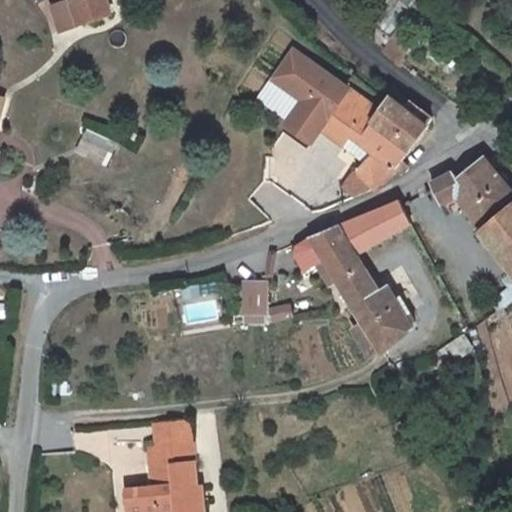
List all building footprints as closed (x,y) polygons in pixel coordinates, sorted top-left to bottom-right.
[(72,0),(81,24),(112,13),(107,0),(72,0)] [(394,0),(374,26),(392,39),(383,51),(396,64),(401,67),(407,60),(404,57),(417,40),(409,34),(415,26),(405,19),(410,12),(394,0)] [(464,95),(476,108),(487,96),(476,83),(464,95)] [(401,162),(410,150),(374,124),(382,113),(350,89),(320,129),(343,147),(344,147),(352,136),(375,153),(364,165),(357,173),(377,189),(397,169),(399,172),(402,173),(404,173),(406,172),(408,169),(407,166),(405,163),(401,162)] [(433,118),(412,104),(407,109),(392,98),(382,113),(374,124),(410,150),(429,126),(428,125),(433,118)] [(246,107),(237,103),(233,110),(243,115),(246,107)] [(118,141),(90,128),(86,138),(113,151),(118,141)] [(344,147),(343,147),(342,148),(364,165),(375,153),(352,136),(344,147)] [(511,190),(505,182),(508,179),(501,171),(498,174),(484,157),(467,171),(465,168),(431,184),(442,204),(457,196),(485,230),(482,232),(511,267),(511,190)] [(377,189),(357,173),(346,187),(358,197),(377,189)] [(400,200),(338,226),(357,255),(358,254),(412,223),(400,200)] [(310,248),(316,245),(326,260),(320,264),(333,284),(339,280),(357,310),(381,291),(358,254),(357,255),(338,226),(311,237),(305,240),(310,248)] [(320,264),(326,260),(316,245),(310,248),(305,240),(291,246),(307,272),(320,264)] [(267,313),(267,283),(245,284),(244,314),(246,314),(266,313),(267,313)] [(389,285),(381,291),(357,310),(365,322),(377,343),(373,345),(378,354),(383,351),(384,353),(415,328),(413,325),(418,322),(412,313),(407,315),(401,305),(389,285)] [(511,287),(500,298),(507,306),(511,302),(511,287)] [(407,315),(412,313),(405,302),(401,305),(407,315)] [(274,321),(292,316),(290,306),(272,311),(274,321)] [(266,313),(246,314),(246,322),(265,321),(266,313)] [(474,349),(465,335),(451,345),(460,358),(474,349)] [(407,428),(403,420),(390,425),(394,433),(407,428)] [(154,448),(192,444),(190,421),(151,425),(154,448)] [(128,490),(129,511),(203,511),(201,488),(196,488),(192,444),(154,448),(158,487),(128,490)]
